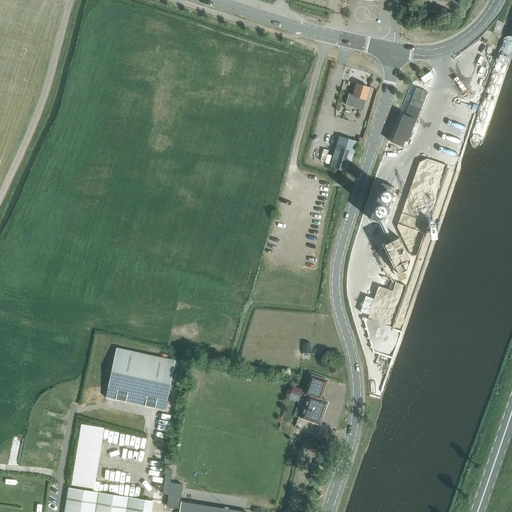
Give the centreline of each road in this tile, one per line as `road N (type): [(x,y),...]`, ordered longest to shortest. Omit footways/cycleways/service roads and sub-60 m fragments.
road 1 (tertiary): [(327,511),(356,413),(335,267),(393,50)]
road 2 (tertiary): [(393,50),(208,0)]
road 3 (tertiary): [(393,50),(458,43),(498,0)]
